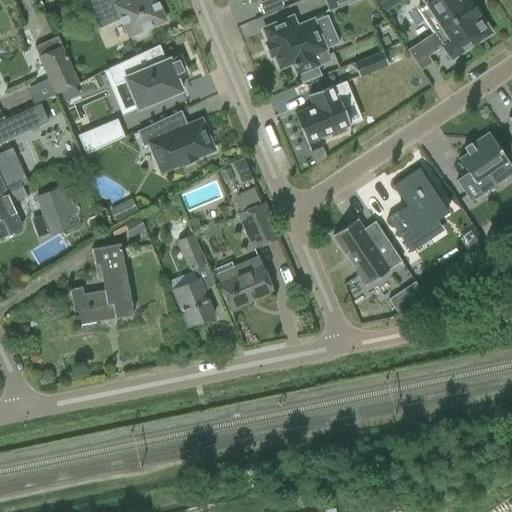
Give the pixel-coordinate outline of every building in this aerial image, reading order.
[(89,0),(87,1),(99,27),(120,18),(128,37),(131,35),(132,37),(133,37),(134,38),(136,39),(137,39),(139,39),(140,39),(142,38),(143,37),(144,36),(145,35),(146,33),(146,32),(146,30),(146,29),(164,21),(155,0),(89,0)] [(269,0),(264,2),(269,12),(298,0),(269,0)] [(354,0),(324,0),(329,11),(354,0)] [(384,0),(377,0),(374,2),(382,14),(390,9),(384,0)] [(422,0),(425,4),(416,9),(432,34),(474,7),(470,0),(422,0)] [(432,34),(406,50),(407,51),(420,71),(432,63),(427,56),(441,48),(446,44),(454,56),(453,56),(454,58),(491,34),(480,18),(481,17),(474,7),(432,34)] [(54,28),(65,23),(60,12),(49,17),(54,28)] [(292,17),(263,29),(268,42),(265,44),(270,57),(274,56),(279,68),(292,63),(297,74),(301,83),(320,76),(316,66),(317,65),(317,64),(327,60),(323,50),(324,49),(312,21),(296,27),(292,17)] [(57,37),(34,47),(48,79),(55,94),(78,84),(57,37)] [(158,45),(104,70),(111,86),(125,80),(137,109),(181,91),(176,79),(186,75),(178,55),(165,61),(158,45)] [(382,52),(352,64),(358,78),(387,65),(382,52)] [(312,107),(293,114),(306,144),(350,125),(342,107),(352,103),(353,102),(345,82),(332,87),(332,85),(307,95),(312,107)] [(39,105),(10,118),(17,135),(47,121),(39,105)] [(179,111),(137,131),(143,145),(148,143),(160,173),(178,165),(178,166),(196,159),(195,158),(213,150),(206,132),(200,120),(196,122),(186,126),(180,113),(179,111)] [(116,119),(77,136),(85,155),(124,137),(116,119)] [(467,173),(455,181),(470,203),(495,186),(487,174),(507,161),(507,160),(490,136),(488,132),(473,143),(471,144),(470,143),(463,147),(462,148),(466,153),(457,159),(467,173)] [(0,195),(20,186),(21,187),(27,185),(26,183),(22,174),(16,161),(11,149),(0,153),(0,195)] [(239,185),(252,180),(243,158),(230,163),(239,185)] [(405,206),(386,218),(409,253),(429,240),(422,228),(435,219),(446,212),(438,199),(418,168),(391,186),(405,206)] [(20,186),(0,195),(0,238),(21,230),(9,204),(25,197),(21,187),(20,186)] [(260,206),(253,190),(236,198),(242,213),(239,214),(254,247),(277,238),(262,205),(260,206)] [(57,196),(37,203),(37,204),(42,216),(49,234),(50,236),(62,232),(73,227),(81,224),(73,203),(71,204),(61,207),(57,196)] [(123,204),(109,211),(115,223),(129,216),(123,204)] [(469,212),(465,215),(472,227),(480,221),(473,210),(469,212)] [(130,237),(144,229),(138,216),(123,224),(130,237)] [(173,243),(176,241),(191,235),(182,216),(165,223),(173,243)] [(356,219),(332,235),(333,236),(343,252),(344,254),(343,254),(352,268),(353,267),(354,268),(364,284),(365,284),(365,285),(365,286),(389,270),(389,269),(392,268),(400,262),(400,263),(401,262),(401,261),(374,222),(373,222),(363,229),(357,221),(357,220),(356,219)] [(191,235),(176,241),(186,266),(189,273),(205,266),(202,260),(192,235),(191,235)] [(132,315),(119,244),(91,249),(93,265),(97,264),(102,291),(82,295),(81,288),(69,290),(75,326),(132,315)] [(230,263),(215,269),(217,276),(223,290),(231,309),(271,292),(263,273),(257,259),(233,269),(230,263)] [(187,327),(213,316),(198,280),(171,291),(187,327)] [(414,282),(405,288),(414,301),(422,295),(414,282)]
